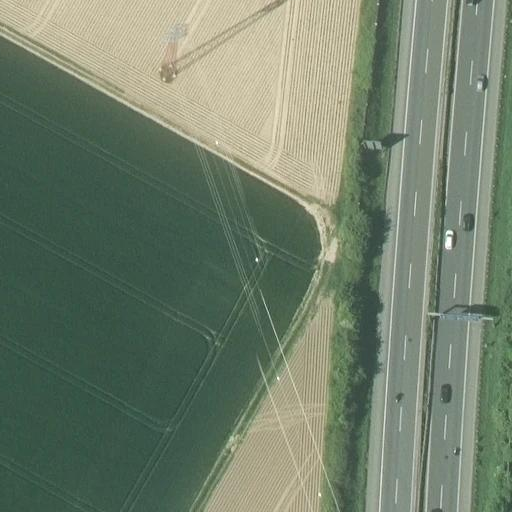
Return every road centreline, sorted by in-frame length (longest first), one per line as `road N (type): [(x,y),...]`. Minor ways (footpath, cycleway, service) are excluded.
road 1 (motorway): [(431,0),(396,511)]
road 2 (motorway): [(442,511),(476,0)]
road 3 (track): [(0,34),(329,218),(324,277)]
road 4 (track): [(192,511),(324,277)]
